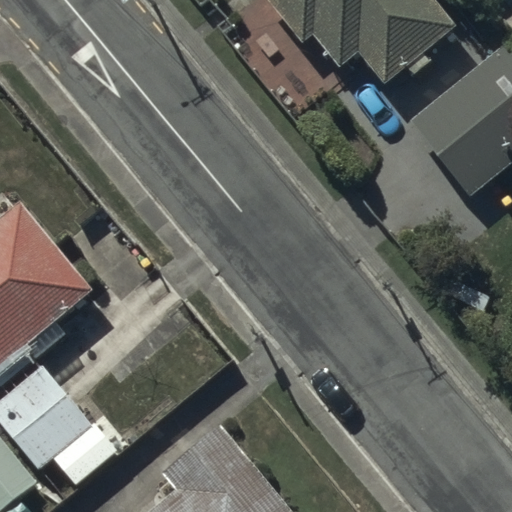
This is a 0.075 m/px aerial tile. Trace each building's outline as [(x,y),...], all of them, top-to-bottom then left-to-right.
[(266,0),(303,49),(314,41),(338,73),(359,57),(385,90),(405,73),(412,82),(434,66),(427,56),(461,31),(434,0),(266,0)] [(412,130),(470,201),(511,168),(511,57),(507,51),(412,130)] [(0,387),(3,390),(34,365),(29,359),(34,355),(29,349),(94,294),(21,205),(16,209),(2,193),(0,194),(0,387)] [(116,460),(45,370),(0,405),(0,423),(40,474),(55,462),(79,490),(116,460)] [(289,511),(222,429),(162,478),(177,496),(157,511),(289,511)] [(0,437),(0,511),(5,511),(39,486),(0,437)]
